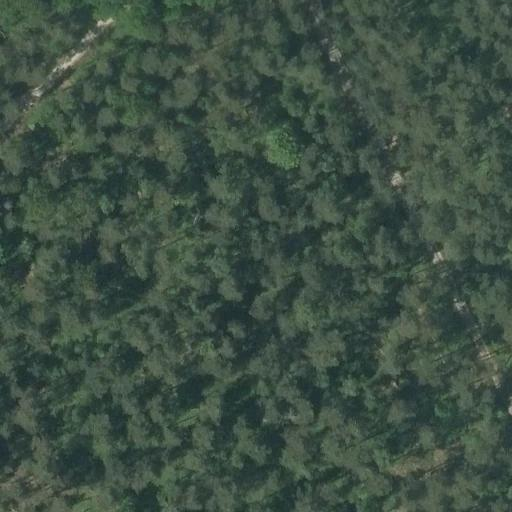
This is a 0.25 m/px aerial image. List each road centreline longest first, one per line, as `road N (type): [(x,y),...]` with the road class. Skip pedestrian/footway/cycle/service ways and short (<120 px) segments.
road 1 (track): [(511,410),(308,0)]
road 2 (track): [(127,0),(0,129)]
